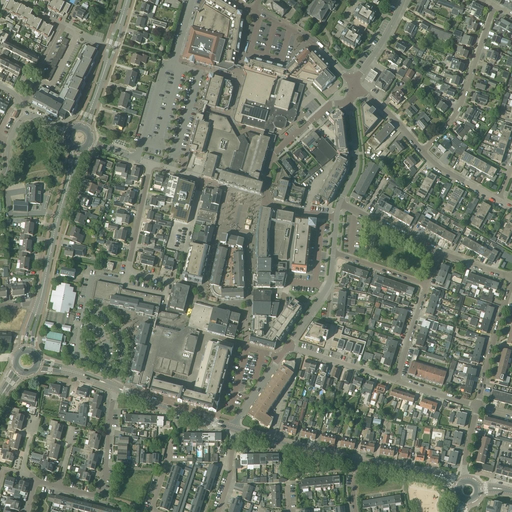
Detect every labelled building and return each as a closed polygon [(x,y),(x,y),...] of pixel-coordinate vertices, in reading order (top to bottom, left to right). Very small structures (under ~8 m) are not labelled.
[(16,17),(18,13),(22,5),(11,0),(10,0),(8,4),(7,5),(6,7),(6,9),(5,11),(16,17)] [(59,14),(62,8),(65,3),(59,0),(51,0),(50,4),(47,8),(59,14)] [(191,28),(184,55),(183,59),(187,60),(190,61),(189,62),(189,63),(189,62),(194,64),(194,62),(214,68),(214,67),(227,71),(232,68),(234,67),(236,53),(239,54),(243,21),(240,21),(241,18),(242,18),(242,13),(237,12),(237,13),(236,12),(237,10),(221,0),(207,0),(206,2),(205,2),(199,13),(197,12),(196,12),(195,16),(195,17),(194,22),(193,23),(192,28),(191,28)] [(289,8),(278,0),(269,0),(265,6),(272,11),(281,18),(289,8)] [(297,3),(294,7),(293,8),(296,11),(298,8),(300,6),(300,5),(302,2),(299,0),(297,3)] [(312,0),(305,12),(313,18),(321,22),(323,24),(331,12),(312,0)] [(312,0),(331,12),(333,8),(336,10),(338,5),(335,4),(329,0),(312,0)] [(422,0),(419,0),(417,6),(422,8),(426,10),(428,5),(429,2),(430,2),(426,0),(425,1),(422,0)] [(454,5),(441,0),(435,0),(435,3),(441,5),(443,7),(452,10),(452,9),(454,5)] [(65,3),(62,8),(59,14),(63,16),(64,13),(66,14),(70,5),(65,3)] [(470,10),(476,13),(474,17),(478,19),(479,16),(481,17),(482,14),(481,13),(483,8),(479,6),(480,5),(478,4),(477,6),(473,4),(470,10)] [(18,13),(16,17),(27,22),(28,23),(31,16),(33,11),(22,5),(18,13)] [(144,14),(143,17),(150,19),(152,19),(154,14),(152,14),(154,6),(150,5),(149,7),(142,5),(140,13),(144,14)] [(454,5),(452,9),(452,10),(451,15),(458,17),(459,13),(464,15),(463,17),(467,18),(470,11),(466,9),(454,5)] [(356,14),(354,18),(347,29),(345,33),(343,32),(341,36),(343,37),(342,37),(340,41),(344,43),(344,44),(347,46),(350,47),(354,49),(357,45),(359,46),(361,43),(359,42),(359,41),(361,37),(368,26),(370,22),(372,23),(374,19),(372,18),(373,18),(375,14),(372,12),(372,9),(367,6),(365,8),(361,6),(358,10),(356,9),(354,12),(356,13),(356,14)] [(417,6),(414,12),(419,15),(422,16),(424,12),(430,15),(432,12),(427,10),(426,10),(422,8),(417,6)] [(78,7),(72,18),(75,19),(76,17),(82,20),(87,10),(81,7),(81,8),(78,7)] [(36,33),(42,21),(31,16),(28,23),(27,22),(25,27),(36,33)] [(150,19),(143,17),(142,20),(138,19),(136,27),(143,29),(144,25),(148,26),(150,19)] [(469,25),(467,30),(475,33),(478,25),(473,24),(474,20),(467,18),(466,24),(469,25)] [(167,24),(153,20),(151,25),(166,29),(167,24)] [(510,25),(501,20),(498,26),(502,29),(501,30),(500,30),(499,34),(505,36),(507,32),(506,31),(510,25)] [(54,27),(42,21),(36,33),(48,38),(48,39),(48,38),(49,37),(50,35),(51,33),(52,31),(54,27)] [(433,27),(423,22),(420,28),(429,33),(433,27)] [(405,36),(412,39),(417,29),(415,27),(408,24),(404,32),(406,33),(405,36)] [(433,27),(429,33),(428,35),(441,39),(445,32),(445,31),(433,27)] [(2,33),(0,32),(0,42),(1,42),(2,40),(4,41),(1,45),(0,46),(0,48),(2,49),(3,48),(6,40),(7,40),(10,34),(6,32),(6,31),(3,30),(2,33)] [(445,31),(445,32),(441,39),(449,42),(453,34),(445,31)] [(148,34),(141,32),(140,35),(134,33),(132,42),(140,44),(142,38),(146,39),(148,34)] [(461,44),(470,47),(473,39),(464,36),(461,44)] [(491,44),(498,46),(499,42),(505,44),(503,50),(503,51),(502,53),(507,55),(510,45),(508,44),(509,43),(506,42),(506,41),(503,40),(500,38),(494,36),(491,44)] [(7,40),(6,40),(3,48),(7,50),(11,43),(7,40)] [(399,41),(395,49),(403,53),(407,46),(399,41)] [(11,43),(7,50),(12,53),(16,45),(11,43)] [(17,55),(21,48),(16,45),(12,53),(17,55)] [(78,60),(59,97),(49,92),(45,90),(41,87),(41,86),(32,103),(33,103),(33,102),(38,104),(37,105),(38,105),(38,106),(38,105),(43,107),(42,108),(43,108),(43,107),(48,110),(47,112),(48,111),(53,113),(52,114),(52,115),(53,113),(58,116),(57,117),(58,117),(59,118),(59,119),(60,118),(62,119),(61,120),(62,121),(63,119),(64,120),(67,114),(72,116),(71,115),(73,111),(74,111),(75,111),(73,110),(76,106),(77,106),(75,104),(77,100),(78,100),(79,100),(77,99),(80,95),(81,95),(78,93),(81,89),(82,90),(82,89),(81,88),(83,84),(85,84),(83,83),(85,78),(86,79),(86,78),(85,78),(88,73),(88,74),(89,73),(88,73),(90,68),(91,69),(91,68),(90,68),(93,63),(94,63),(92,62),(94,57),(95,58),(95,57),(94,57),(96,52),(97,53),(98,52),(84,45),(84,46),(85,46),(80,56),(77,60),(78,60)] [(458,47),(456,52),(460,54),(459,57),(466,59),(468,53),(465,52),(465,50),(465,49),(458,47)] [(22,58),(26,50),(21,48),(17,55),(16,56),(15,60),(17,61),(19,56),(22,58)] [(27,60),(31,52),(26,50),(22,58),(27,60)] [(295,78),(296,78),(301,80),(302,80),(307,82),(308,82),(313,83),(326,71),(327,70),(329,68),(314,52),(310,55),(305,50),(292,61),(286,67),(287,69),(286,69),(285,69),(284,69),(284,68),(254,60),(253,63),(250,62),(250,61),(245,60),(244,64),(245,64),(243,70),(244,71),(276,80),(278,75),(288,78),(289,77),(295,78)] [(486,59),(495,62),(498,56),(501,57),(500,58),(502,58),(504,54),(502,54),(502,53),(495,51),(494,53),(489,51),(486,59)] [(31,52),(27,60),(31,63),(35,55),(31,52)] [(392,54),(388,61),(394,65),(398,67),(402,60),(398,58),(398,57),(392,54)] [(35,55),(31,63),(36,65),(40,57),(35,55)] [(130,64),(139,66),(140,62),(145,64),(148,57),(142,55),(142,58),(133,56),(130,64)] [(407,59),(403,66),(408,69),(412,62),(407,59)] [(464,66),(458,64),(459,61),(453,59),(450,69),(458,72),(459,73),(459,72),(462,73),(464,66)] [(8,72),(12,64),(8,62),(4,70),(8,72)] [(13,75),(14,73),(17,67),(12,64),(8,72),(13,75)] [(484,66),(481,74),(490,77),(491,74),(494,75),(495,72),(489,70),(490,69),(484,66)] [(13,75),(18,77),(22,69),(17,67),(14,73),(13,75)] [(327,70),(326,71),(313,83),(322,92),(327,87),(327,86),(329,84),(329,85),(335,79),(327,70)] [(365,79),(372,84),(378,74),(371,70),(365,79)] [(409,70),(405,76),(411,80),(415,73),(409,70)] [(245,80),(245,81),(272,89),(274,82),(276,80),(244,71),(244,72),(244,71),(246,75),(246,76),(245,80)] [(382,75),(379,79),(384,82),(390,73),(385,71),(382,75)] [(137,82),(138,80),(136,79),(137,74),(128,72),(126,79),(137,82)] [(384,82),(379,79),(375,86),(381,90),(382,90),(385,92),(395,77),(390,73),(384,82)] [(460,79),(454,77),(454,76),(445,73),(444,77),(450,79),(449,83),(451,84),(451,85),(457,87),(457,86),(458,86),(459,83),(458,83),(460,79)] [(208,80),(206,89),(205,91),(202,103),(204,104),(204,106),(207,107),(207,106),(215,109),(215,108),(224,111),(225,110),(228,109),(234,89),(233,89),(230,83),(223,80),(224,80),(214,77),(209,75),(208,80)] [(137,82),(126,79),(124,86),(133,88),(134,84),(137,84),(137,82)] [(243,117),(241,124),(273,133),(274,129),(275,128),(281,130),(285,128),(287,122),(291,123),(294,122),(304,85),(295,83),(295,86),(288,84),(279,81),(275,96),(277,96),(276,99),(271,98),(270,97),(269,101),(263,100),(262,104),(252,102),(246,100),(245,105),(243,105),(242,111),(241,115),(243,116),(243,117)] [(243,87),(271,95),(272,89),(245,81),(244,81),(245,81),(243,86),(243,87)] [(478,82),(476,88),(484,91),(486,84),(478,82)] [(246,100),(252,102),(262,104),(263,100),(269,101),(270,97),(271,95),(243,87),(242,92),(241,92),(241,93),(240,98),(246,100)] [(455,92),(448,89),(448,90),(443,88),(442,91),(447,93),(446,95),(453,98),(455,92)] [(392,100),(391,101),(393,103),(394,102),(397,105),(401,101),(400,99),(404,95),(399,91),(395,95),(393,93),(389,97),(392,100)] [(128,103),(129,99),(132,100),(133,97),(122,94),(120,100),(128,103)] [(474,95),(471,102),(477,104),(478,102),(486,104),(489,97),(480,94),(479,97),(474,95)] [(415,96),(408,102),(410,105),(417,99),(415,96)] [(241,124),(243,117),(243,116),(241,115),(243,105),(245,105),(246,100),(240,98),(239,99),(240,99),(238,104),(238,103),(238,105),(237,109),(236,109),(236,110),(235,115),(234,120),(235,123),(240,124),(241,124)] [(441,103),(436,109),(443,113),(448,107),(443,104),(445,102),(440,98),(438,101),(441,103)] [(6,101),(4,100),(0,108),(0,110),(4,112),(9,104),(6,103),(6,101)] [(128,103),(120,100),(118,107),(129,110),(130,107),(127,106),(128,103)] [(371,110),(364,104),(360,108),(364,138),(366,136),(369,138),(384,121),(375,114),(376,113),(372,110),(371,110)] [(405,112),(410,118),(415,115),(418,111),(415,108),(413,106),(409,109),(405,112)] [(466,114),(472,118),(475,112),(469,109),(466,114)] [(343,118),(337,111),(328,120),(334,125),(337,153),(340,156),(345,157),(345,156),(348,155),(345,129),(343,130),(342,126),(344,126),(343,118)] [(196,124),(194,129),(189,147),(192,148),(191,152),(196,153),(195,158),(207,161),(203,177),(227,184),(234,186),(260,194),(263,185),(262,183),(263,181),(261,178),(259,178),(267,150),(270,151),(274,137),(273,135),(264,132),(264,134),(261,133),(260,137),(247,133),(242,135),(248,145),(251,146),(244,172),(239,170),(237,175),(230,173),(227,172),(233,152),(238,154),(241,144),(237,138),(235,134),(234,133),(232,129),(231,128),(229,124),(229,123),(226,119),(227,119),(226,118),(225,118),(221,117),(220,117),(215,115),(214,115),(211,114),(209,114),(205,112),(205,113),(204,118),(197,116),(196,122),(197,122),(196,124)] [(115,116),(113,126),(115,127),(116,127),(122,129),(124,122),(129,124),(131,116),(123,114),(122,118),(115,116)] [(466,114),(463,120),(469,123),(471,120),(476,124),(478,121),(472,118),(466,114)] [(417,124),(423,131),(425,130),(426,132),(430,128),(429,126),(428,127),(422,120),(417,124)] [(386,123),(382,127),(383,129),(374,139),(372,137),(367,142),(375,150),(380,145),(387,138),(391,133),(392,133),(395,130),(388,124),(387,125),(386,123)] [(503,132),(510,134),(511,129),(511,128),(509,127),(510,124),(505,123),(504,126),(503,132)] [(458,126),(453,131),(458,135),(461,131),(466,135),(469,131),(464,127),(462,129),(458,126)] [(309,136),(316,143),(320,140),(317,137),(313,132),(309,136)] [(501,138),(509,140),(510,134),(503,132),(501,138)] [(306,147),(304,149),(304,148),(303,149),(321,167),(327,163),(338,154),(325,141),(319,134),(319,135),(317,137),(320,140),(316,143),(309,136),(306,139),(313,146),(309,150),(306,147)] [(460,142),(455,137),(449,143),(456,149),(460,142)] [(499,143),(507,146),(509,140),(501,138),(499,143)] [(302,143),(306,147),(309,150),(313,146),(306,139),(302,143)] [(445,141),(438,148),(439,149),(438,150),(440,152),(441,151),(444,154),(447,150),(448,150),(451,147),(445,141)] [(389,151),(391,153),(395,149),(396,149),(396,148),(400,152),(404,149),(403,149),(403,148),(401,145),(400,146),(397,142),(394,145),(389,151)] [(462,143),(460,142),(456,149),(461,152),(461,150),(464,152),(467,146),(462,143)] [(497,149),(505,152),(507,146),(499,143),(497,149)] [(497,149),(496,153),(494,152),(494,154),(503,157),(505,152),(497,149)] [(293,155),(297,160),(299,158),(301,161),(304,159),(306,161),(308,158),(303,153),(302,154),(299,150),(296,153),(295,152),(293,154),(294,155),(293,155)] [(386,155),(383,152),(376,160),(379,162),(386,155)] [(460,160),(465,163),(469,156),(464,153),(461,157),(460,160)] [(503,157),(494,154),(493,154),(491,160),(493,161),(501,163),(503,157)] [(345,157),(340,156),(339,159),(337,158),(335,160),(338,161),(332,172),(318,198),(317,198),(317,199),(315,197),(312,203),(320,205),(322,201),(328,205),(331,200),(331,201),(334,196),(333,195),(346,171),(345,170),(348,164),(345,162),(347,157),(345,157)] [(469,156),(465,163),(471,166),(475,159),(469,156)] [(412,178),(412,177),(416,172),(412,167),(416,164),(410,157),(404,163),(411,172),(409,174),(412,178)] [(289,159),(282,164),(289,172),(292,175),(295,172),(296,173),(297,172),(294,168),(295,167),(289,159)] [(476,169),(480,162),(475,159),(471,166),(476,169)] [(102,171),(104,167),(108,168),(108,167),(111,168),(112,164),(104,161),(104,164),(96,161),(93,168),(102,171)] [(481,172),(486,165),(480,162),(476,169),(481,172)] [(379,168),(370,164),(367,168),(367,169),(376,173),(379,168)] [(122,174),(121,177),(126,179),(128,172),(125,172),(126,167),(117,165),(115,172),(122,174)] [(485,178),(491,168),(486,165),(481,172),(487,175),(485,178)] [(102,171),(93,168),(91,175),(101,178),(100,180),(98,180),(106,183),(108,178),(105,177),(105,176),(101,175),(102,171)] [(140,170),(133,168),(131,176),(128,175),(127,180),(126,180),(125,185),(130,186),(131,181),(131,177),(138,178),(140,170)] [(367,168),(366,168),(365,171),(366,171),(364,173),(373,178),(376,173),(367,169),(367,168)] [(497,171),(491,168),(485,178),(494,183),(497,177),(494,175),(497,171)] [(279,182),(284,183),(294,186),(282,169),(279,182)] [(304,171),(301,174),(304,178),(297,184),(300,185),(307,179),(310,177),(304,171)] [(373,178),(364,173),(362,178),(371,183),(373,178)] [(429,173),(426,179),(434,183),(437,177),(429,173)] [(154,185),(167,188),(168,183),(169,179),(166,179),(167,178),(156,176),(154,185)] [(168,183),(167,188),(174,190),(176,179),(170,177),(169,179),(168,183)] [(371,183),(362,178),(359,183),(368,188),(371,183)] [(396,188),(398,185),(391,178),(388,183),(396,188)] [(174,190),(167,188),(165,196),(174,198),(177,187),(179,179),(176,179),(174,190)] [(188,220),(196,190),(197,185),(179,179),(177,188),(174,199),(174,198),(170,214),(174,215),(173,219),(174,220),(187,223),(188,220)] [(434,183),(426,179),(423,184),(430,188),(434,183)] [(88,184),(85,192),(95,196),(96,192),(99,194),(102,185),(105,186),(105,185),(94,182),(93,186),(88,184)] [(295,187),(294,186),(284,183),(279,182),(274,200),(300,207),(305,190),(295,187)] [(368,188),(359,183),(357,188),(366,192),(368,188)] [(430,188),(423,184),(420,189),(427,194),(430,188)] [(30,204),(40,204),(41,186),(31,186),(30,204)] [(209,203),(211,204),(219,206),(222,192),(214,190),(214,191),(204,188),(200,202),(203,202),(209,203)] [(366,192),(357,188),(354,192),(363,197),(366,192)] [(463,192),(456,188),(453,194),(461,198),(463,199),(467,193),(464,191),(463,192)] [(430,195),(427,194),(420,189),(418,192),(417,192),(416,194),(424,199),(423,201),(426,203),(430,195),(430,196),(430,195)] [(363,197),(354,192),(352,197),(361,202),(363,197)] [(461,198),(453,194),(450,199),(458,203),(461,198)] [(150,206),(155,207),(158,207),(159,202),(164,203),(165,202),(170,203),(171,199),(157,196),(156,199),(151,198),(150,206)] [(83,199),(80,206),(87,209),(89,203),(93,205),(95,199),(90,197),(89,201),(83,199)] [(133,199),(124,197),(123,200),(125,200),(125,204),(132,206),(132,205),(133,199)] [(378,209),(383,212),(387,205),(389,202),(381,198),(377,204),(380,205),(378,209)] [(458,203),(450,199),(447,204),(447,205),(455,209),(458,203)] [(203,202),(201,211),(217,214),(219,206),(211,204),(209,203),(203,202)] [(488,213),(490,214),(488,213),(491,207),(483,203),(480,209),(488,213)] [(245,212),(242,211),(243,205),(237,204),(236,225),(244,226),(245,212)] [(387,205),(383,212),(388,215),(392,208),(387,205)] [(455,209),(447,205),(444,210),(451,214),(455,209)] [(392,208),(388,215),(394,218),(398,210),(392,208)] [(257,241),(257,259),(278,260),(287,260),(287,254),(294,215),(262,209),(258,232),(257,241)] [(490,214),(488,213),(480,209),(477,214),(485,218),(487,220),(490,214)] [(125,212),(118,210),(116,219),(122,220),(122,223),(123,224),(124,225),(127,225),(128,225),(128,224),(129,224),(129,222),(129,221),(130,217),(124,216),(125,212)] [(399,221),(403,213),(398,210),(394,218),(399,221)] [(77,215),(75,223),(84,226),(87,217),(97,220),(98,217),(82,212),(84,212),(83,216),(77,215)] [(148,212),(147,220),(152,221),(153,217),(160,219),(161,215),(153,214),(154,213),(148,212)] [(403,213),(399,221),(404,224),(408,216),(403,213)] [(200,215),(198,214),(196,221),(207,224),(214,225),(215,222),(199,218),(200,215)] [(487,220),(485,218),(477,214),(474,220),(482,224),(484,225),(487,220)] [(429,222),(430,220),(422,215),(418,222),(421,224),(420,226),(425,229),(429,222)] [(408,216),(404,224),(409,227),(413,219),(408,216)] [(316,221),(295,219),(294,227),(302,228),(301,243),(300,242),(298,265),(292,264),(291,272),(306,274),(311,229),(316,230),(316,221)] [(25,229),(34,230),(34,224),(31,224),(31,221),(23,220),(22,223),(26,224),(25,229)] [(484,225),(482,224),(474,220),(471,225),(481,231),(484,225)] [(214,225),(207,224),(196,221),(195,225),(214,229),(215,226),(214,226),(214,225)] [(429,222),(425,229),(430,232),(434,225),(429,222)] [(146,225),(144,232),(151,234),(152,230),(157,231),(158,228),(151,227),(151,226),(146,225)] [(214,229),(195,225),(191,240),(210,245),(212,240),(211,240),(211,238),(211,236),(212,234),(213,232),(214,229)] [(434,225),(430,232),(436,235),(440,228),(434,225)] [(73,228),(70,237),(76,239),(75,241),(72,241),(81,244),(83,237),(78,235),(80,231),(73,228)] [(440,228),(436,235),(441,238),(445,231),(440,228)] [(34,230),(25,229),(24,235),(21,234),(21,237),(29,239),(29,236),(33,236),(34,230)] [(511,233),(504,229),(501,235),(510,240),(511,236),(511,233)] [(115,234),(119,235),(117,240),(124,242),(126,232),(119,231),(115,231),(115,234)] [(445,231),(441,238),(446,241),(450,234),(445,231)] [(450,234),(446,241),(452,244),(455,239),(458,240),(461,235),(458,233),(457,234),(452,231),(450,234)] [(510,240),(501,235),(498,240),(499,241),(497,243),(502,246),(504,243),(507,245),(510,240)] [(220,243),(216,259),(216,260),(212,281),(210,286),(213,287),(213,288),(213,289),(213,290),(213,291),(213,292),(214,293),(214,294),(215,294),(215,295),(216,295),(217,296),(218,297),(219,297),(220,297),(221,297),(221,300),(244,299),(243,291),(244,291),(242,249),(243,244),(244,241),(239,240),(239,239),(227,236),(227,237),(222,236),(222,238),(221,243),(220,243),(220,244),(220,243)] [(29,239),(21,237),(20,241),(23,241),(23,247),(31,248),(32,242),(29,241),(29,239)] [(143,237),(141,245),(144,245),(145,246),(145,245),(147,246),(148,242),(155,243),(155,240),(149,239),(143,237)] [(470,241),(465,238),(461,245),(466,248),(470,241)] [(107,241),(106,247),(110,248),(108,254),(115,256),(117,248),(112,247),(113,242),(107,241)] [(470,241),(466,248),(472,251),(476,244),(470,241)] [(476,244),(472,251),(477,254),(481,247),(476,244)] [(203,248),(190,245),(182,280),(202,285),(210,248),(203,247),(203,248)] [(73,250),(66,248),(64,256),(72,257),(73,255),(79,256),(80,247),(74,246),(73,250)] [(18,255),(27,256),(27,253),(31,254),(31,248),(23,247),(22,252),(19,252),(18,255)] [(481,247),(477,254),(482,257),(486,250),(481,247)] [(146,265),(149,256),(150,254),(149,254),(150,251),(144,249),(143,252),(147,253),(146,255),(143,255),(142,257),(142,258),(141,264),(146,265)] [(486,250),(482,257),(487,260),(491,253),(486,250)] [(493,250),(491,253),(487,260),(493,263),(495,259),(497,261),(501,254),(498,252),(498,253),(493,250)] [(20,264),(29,265),(30,259),(26,259),(27,256),(18,255),(18,258),(21,258),(20,264)] [(149,256),(146,265),(153,267),(154,260),(155,258),(149,256)] [(278,260),(257,259),(257,276),(254,276),(253,286),(254,286),(255,287),(255,288),(270,289),(270,288),(271,289),(271,286),(274,286),(274,287),(283,287),(286,277),(285,277),(285,275),(286,275),(286,274),(287,263),(278,263),(278,260)] [(167,261),(165,270),(172,272),(174,263),(167,261)] [(20,264),(20,270),(16,269),(16,273),(24,274),(25,271),(28,271),(29,265),(20,264)] [(348,274),(350,267),(344,265),(341,275),(343,276),(345,273),(348,274)] [(440,271),(447,274),(449,268),(442,265),(440,271)] [(350,267),(348,274),(348,276),(350,277),(350,278),(353,279),(354,276),(356,269),(350,267)] [(62,268),(61,276),(74,278),(75,271),(62,268)] [(356,269),(354,276),(353,279),(359,281),(358,282),(359,282),(362,271),(356,269)] [(362,271),(359,282),(361,283),(362,279),(367,281),(366,284),(369,285),(371,279),(367,277),(368,273),(362,271)] [(438,277),(448,281),(445,280),(447,274),(440,271),(438,277)] [(475,276),(469,274),(467,278),(465,277),(462,284),(465,285),(467,281),(472,283),(472,285),(475,276)] [(475,276),(472,285),(478,287),(481,278),(480,278),(480,277),(478,276),(477,277),(475,276)] [(385,279),(378,277),(377,281),(373,279),(371,286),(381,289),(381,288),(382,288),(385,279)] [(438,277),(435,283),(439,284),(438,287),(444,289),(448,281),(438,277)] [(481,278),(478,287),(478,285),(484,287),(483,290),(487,280),(481,278)] [(385,279),(382,288),(388,290),(391,281),(385,279)] [(487,280),(483,290),(489,292),(490,289),(493,282),(492,282),(492,281),(490,280),(489,281),(487,280)] [(105,302),(109,284),(108,284),(97,281),(95,287),(94,292),(94,293),(93,298),(93,299),(94,299),(98,300),(99,300),(100,300),(104,301),(105,301),(105,302)] [(391,281),(388,290),(393,292),(391,297),(388,296),(387,300),(390,301),(397,283),(391,281)] [(493,282),(490,289),(489,292),(486,302),(491,303),(493,300),(492,300),(493,296),(491,295),(492,293),(493,290),(496,291),(499,284),(493,282)] [(397,283),(390,301),(393,302),(396,293),(399,294),(399,295),(403,285),(397,283)] [(17,288),(18,296),(24,296),(24,292),(27,292),(26,284),(22,284),(23,287),(17,288)] [(109,284),(105,302),(105,301),(110,302),(110,303),(111,303),(114,285),(109,284)] [(178,299),(178,298),(182,286),(183,286),(183,284),(180,284),(180,286),(173,284),(172,289),(173,289),(173,292),(171,291),(170,297),(178,299)] [(9,294),(8,285),(5,286),(5,289),(0,289),(0,294),(0,298),(6,297),(6,294),(9,294)] [(18,296),(17,288),(12,288),(11,285),(8,285),(9,294),(12,293),(12,297),(18,296)] [(52,297),(51,303),(54,303),(53,310),(57,311),(57,309),(61,310),(61,311),(68,313),(69,308),(72,309),(74,301),(75,301),(74,301),(75,293),(72,293),(73,288),(65,287),(65,288),(61,288),(62,286),(58,285),(57,292),(53,291),(52,297)] [(115,285),(114,285),(111,303),(110,305),(136,311),(136,313),(157,318),(159,312),(161,298),(156,297),(146,295),(145,294),(136,293),(136,292),(134,292),(125,290),(124,290),(122,290),(123,287),(120,286),(115,285)] [(403,285),(399,295),(401,296),(402,296),(405,297),(405,296),(409,287),(403,285)] [(178,299),(175,312),(183,315),(190,288),(183,287),(183,286),(182,286),(178,298),(178,299)] [(409,287),(405,296),(411,298),(414,289),(409,287)] [(442,300),(444,291),(438,289),(437,291),(433,290),(431,296),(442,300)] [(253,303),(270,303),(271,292),(253,291),(253,293),(256,296),(254,298),(253,297),(253,303)] [(442,300),(431,296),(429,302),(440,305),(441,303),(439,302),(440,299),(442,300)] [(175,312),(178,299),(170,297),(169,301),(170,301),(170,303),(168,303),(166,310),(175,312)] [(302,307),(292,300),(279,318),(253,318),(252,333),(253,333),(252,336),(251,336),(249,344),(275,350),(277,343),(276,343),(277,341),(280,343),(285,336),(283,334),(285,332),(287,333),(289,329),(287,328),(289,326),(291,327),(293,323),(291,322),(295,316),(297,318),(302,310),(301,309),(302,307)] [(440,305),(429,302),(427,308),(437,311),(444,313),(445,311),(440,309),(441,309),(435,307),(436,305),(440,306),(440,305)] [(270,303),(253,303),(253,304),(254,304),(254,306),(253,309),(253,318),(276,318),(279,304),(270,304),(270,303)] [(240,316),(194,304),(188,327),(197,329),(201,330),(223,336),(225,337),(234,339),(240,316)] [(492,315),(494,310),(494,309),(487,307),(485,306),(485,309),(486,309),(485,313),(492,315)] [(437,311),(427,308),(425,314),(429,316),(428,318),(435,320),(436,317),(433,316),(435,310),(437,311)] [(406,318),(408,312),(401,309),(401,310),(397,309),(395,314),(406,318)] [(344,312),(337,311),(336,318),(340,318),(340,322),(346,323),(347,323),(348,323),(349,320),(347,320),(345,320),(345,316),(344,316),(344,312)] [(492,315),(485,313),(483,319),(490,321),(492,315)] [(406,318),(395,314),(395,315),(399,316),(397,322),(404,324),(406,318)] [(490,321),(483,319),(481,325),(489,327),(490,321)] [(421,327),(428,330),(432,331),(434,322),(427,320),(427,322),(423,321),(421,327)] [(404,324),(397,322),(395,328),(402,330),(404,324)] [(172,377),(171,377),(173,372),(178,374),(179,374),(185,376),(186,376),(188,377),(188,376),(189,375),(188,375),(191,364),(192,363),(198,337),(195,336),(196,332),(197,330),(197,329),(188,327),(186,328),(186,329),(181,331),(179,332),(178,332),(174,331),(173,331),(169,330),(168,329),(164,328),(162,328),(158,327),(157,327),(155,326),(153,325),(149,325),(150,324),(149,324),(149,326),(141,324),(136,345),(138,346),(132,372),(134,373),(131,384),(137,386),(137,388),(142,389),(145,389),(146,388),(149,389),(149,388),(152,378),(152,377),(153,372),(158,374),(159,374),(165,375),(166,376),(166,375),(171,377),(172,377)] [(312,324),(309,329),(310,329),(312,330),(312,332),(309,332),(306,336),(307,337),(307,336),(309,337),(308,340),(307,340),(319,344),(321,339),(326,341),(328,334),(323,333),(324,328),(312,324)] [(489,327),(481,325),(479,331),(487,334),(489,327)] [(428,330),(421,327),(419,333),(427,336),(435,338),(436,335),(427,333),(428,330)] [(402,330),(395,328),(393,334),(400,336),(402,330)] [(45,336),(43,344),(45,344),(44,349),(59,352),(60,351),(63,352),(66,337),(63,336),(63,335),(48,332),(47,337),(45,336)] [(483,346),(485,340),(473,336),(474,334),(466,332),(465,337),(477,340),(476,344),(483,346)] [(0,333),(0,343),(10,344),(11,334),(0,333)] [(419,333),(417,339),(425,342),(429,343),(431,344),(436,345),(437,343),(435,343),(435,342),(429,340),(425,339),(427,336),(419,333)] [(339,343),(338,346),(337,349),(342,351),(343,349),(345,350),(349,338),(341,335),(341,337),(340,340),(339,343)] [(396,349),(398,343),(394,342),(395,339),(388,337),(385,346),(389,347),(396,349)] [(353,353),(357,340),(349,338),(345,350),(345,352),(350,353),(351,352),(353,353)] [(425,342),(417,339),(415,346),(420,347),(419,350),(425,352),(426,349),(425,348),(426,346),(424,345),(425,342)] [(353,353),(353,354),(358,356),(359,354),(362,355),(366,343),(357,340),(353,353)] [(154,378),(153,381),(150,392),(178,400),(178,402),(182,403),(185,404),(189,404),(203,408),(209,410),(208,411),(212,412),(216,413),(218,406),(220,399),(219,399),(220,396),(220,395),(222,388),(224,381),(226,374),(226,373),(228,367),(228,366),(230,359),(230,356),(231,356),(232,352),(233,348),(209,342),(207,343),(202,362),(201,362),(193,392),(189,391),(184,390),(184,387),(168,383),(158,380),(158,379),(154,378)] [(483,346),(476,344),(474,350),(482,352),(483,346)] [(396,349),(389,347),(387,353),(394,355),(396,349)] [(509,358),(511,352),(503,349),(501,356),(509,358)] [(408,375),(443,386),(447,373),(415,363),(417,357),(419,352),(415,351),(408,375)] [(365,353),(362,360),(367,361),(367,360),(372,361),(373,355),(365,353)] [(394,355),(387,353),(385,359),(392,361),(394,355)] [(428,353),(427,357),(443,362),(444,358),(428,353)] [(480,358),(473,356),(469,355),(468,358),(472,359),(471,362),(469,361),(469,360),(459,358),(459,361),(475,366),(475,363),(478,364),(480,358)] [(509,358),(501,356),(500,362),(508,364),(509,358)] [(392,361),(385,359),(383,365),(390,368),(392,361)] [(278,373),(275,378),(274,377),(276,378),(275,380),(274,380),(271,384),(270,383),(271,385),(270,386),(267,390),(266,389),(266,390),(267,391),(266,392),(263,396),(261,396),(263,397),(262,399),(261,398),(258,402),(257,402),(259,403),(258,405),(257,404),(254,409),(253,408),(255,409),(253,411),(253,410),(249,416),(254,419),(253,420),(258,421),(257,421),(261,424),(260,425),(265,426),(266,427),(267,427),(271,428),(273,418),(266,416),(263,420),(261,419),(290,377),(292,375),(292,374),(293,374),(293,373),(294,372),(294,371),(294,370),(294,369),(295,368),(295,367),(295,366),(295,365),(295,364),(295,363),(295,362),(294,362),(289,363),(290,363),(286,362),(283,366),(284,367),(283,368),(281,367),(282,368),(280,371),(278,371),(280,372),(279,374),(278,373)] [(311,362),(306,380),(307,379),(309,380),(311,375),(312,370),(315,371),(317,364),(311,362)] [(508,364),(500,362),(498,368),(506,370),(508,364)] [(328,379),(325,378),(326,374),(329,367),(323,365),(321,373),(319,377),(318,377),(315,385),(321,387),(320,389),(324,390),(325,388),(326,384),(328,379)] [(466,374),(468,375),(475,376),(477,370),(473,369),(473,367),(466,365),(466,368),(467,368),(466,374)] [(506,370),(498,368),(497,374),(505,376),(506,370)] [(331,377),(335,378),(334,382),(336,383),(340,371),(334,369),(331,377)] [(342,381),(346,382),(345,385),(348,385),(351,375),(345,372),(342,381)] [(475,376),(468,375),(466,374),(463,373),(462,377),(467,378),(466,381),(474,383),(475,376)] [(505,376),(497,374),(495,380),(500,381),(499,385),(507,387),(508,383),(506,383),(507,377),(505,376)] [(355,378),(353,385),(351,384),(348,391),(353,392),(355,386),(357,387),(357,388),(359,389),(359,388),(360,388),(363,380),(362,380),(362,379),(360,378),(359,379),(355,378)] [(363,394),(366,395),(368,389),(372,390),(374,384),(367,382),(365,388),(363,394)] [(44,396),(49,397),(50,394),(58,396),(58,398),(66,399),(67,389),(68,389),(64,388),(64,387),(63,387),(63,388),(61,387),(60,387),(50,385),(49,390),(45,389),(44,396)] [(371,400),(376,402),(378,394),(383,395),(383,393),(384,393),(385,388),(378,386),(377,391),(375,390),(371,400)] [(472,389),(465,387),(461,386),(460,389),(464,390),(463,393),(471,395),(472,389)] [(76,399),(80,400),(81,397),(85,398),(87,391),(78,389),(76,395),(77,396),(76,399)] [(494,401),(498,402),(500,392),(500,393),(496,392),(497,391),(492,390),(490,400),(491,399),(494,400),(494,401)] [(22,403),(27,404),(30,394),(23,392),(20,404),(22,405),(22,403)] [(500,392),(498,402),(498,401),(501,402),(501,403),(505,404),(508,394),(507,394),(507,395),(504,394),(504,393),(500,392)] [(30,394),(27,404),(31,405),(31,407),(36,408),(38,402),(35,401),(36,395),(30,394)] [(99,408),(99,405),(100,405),(102,398),(95,396),(94,399),(90,398),(89,405),(99,408)] [(427,401),(423,414),(426,415),(428,410),(430,410),(430,412),(432,403),(427,401)] [(66,414),(65,420),(64,421),(86,427),(88,406),(81,405),(79,415),(66,414)] [(99,408),(89,405),(88,413),(93,414),(92,418),(100,420),(102,412),(98,411),(99,408)] [(12,421),(23,424),(24,417),(19,415),(19,413),(12,411),(11,415),(14,416),(12,421)] [(465,421),(467,415),(458,413),(456,419),(465,421)] [(133,416),(132,416),(131,415),(129,414),(129,415),(126,415),(125,424),(128,424),(128,429),(121,428),(121,432),(131,434),(132,425),(133,416)] [(158,417),(157,427),(161,427),(170,428),(170,422),(164,422),(164,418),(158,417)] [(483,426),(490,427),(492,419),(485,418),(483,426)] [(465,421),(456,419),(458,420),(457,426),(464,427),(465,421)] [(492,419),(490,427),(496,429),(498,421),(492,419)] [(7,430),(14,432),(15,429),(21,431),(23,424),(12,421),(11,426),(8,425),(7,430)] [(51,431),(61,434),(63,427),(57,425),(58,423),(51,421),(50,426),(53,426),(51,431)] [(498,421),(496,429),(499,430),(498,434),(500,435),(501,430),(502,431),(504,423),(498,421)] [(282,431),(289,433),(291,425),(284,423),(282,431)] [(291,425),(289,433),(296,435),(298,427),(291,425)] [(411,440),(414,441),(416,427),(407,426),(407,429),(413,430),(411,440)] [(301,436),(308,438),(310,430),(303,429),(301,436)] [(9,441),(20,444),(21,436),(15,435),(16,432),(14,432),(7,430),(8,430),(7,435),(11,436),(9,441)] [(310,430),(308,438),(315,440),(317,432),(310,430)] [(47,441),(55,443),(55,442),(53,442),(54,439),(60,441),(61,434),(51,431),(50,436),(47,435),(46,440),(47,440),(47,441)] [(89,441),(99,444),(101,437),(95,435),(96,432),(89,431),(87,435),(90,436),(89,441)] [(321,442),(328,443),(329,435),(323,434),(321,442)] [(329,435),(328,443),(334,445),(336,437),(329,435)] [(340,446),(347,448),(349,440),(342,438),(340,446)] [(489,446),(490,443),(492,444),(493,441),(483,438),(481,444),(489,446)] [(349,440),(347,448),(354,449),(356,441),(349,440)] [(3,449),(9,451),(10,448),(18,450),(20,444),(9,441),(8,445),(4,444),(3,449)] [(48,451),(58,454),(60,447),(54,445),(55,443),(47,441),(46,445),(49,446),(48,451)] [(81,449),(93,453),(93,452),(91,452),(91,449),(97,450),(99,444),(89,441),(88,446),(85,445),(84,450),(81,449)] [(360,450),(367,452),(368,444),(361,442),(360,450)] [(368,444),(367,452),(374,453),(375,445),(368,444)] [(489,446),(481,444),(479,450),(487,452),(489,446)] [(379,454),(386,455),(388,447),(381,446),(379,454)] [(388,447),(386,455),(393,456),(395,449),(388,447)] [(420,448),(419,453),(417,453),(415,460),(424,462),(425,454),(426,449),(420,448)] [(3,449),(2,449),(1,454),(4,455),(2,459),(5,460),(13,462),(15,455),(8,454),(9,451),(3,449)] [(81,449),(80,454),(87,456),(86,461),(96,464),(98,456),(92,455),(93,453),(81,449)] [(401,458),(407,459),(407,458),(410,459),(412,451),(409,450),(402,449),(401,458)] [(487,452),(479,450),(478,456),(486,458),(487,452)] [(32,457),(48,461),(49,458),(57,460),(58,454),(48,451),(47,455),(43,455),(42,459),(41,459),(32,457)] [(430,458),(430,463),(437,464),(439,455),(434,454),(435,452),(428,451),(427,457),(430,458)] [(247,455),(246,454),(244,454),(243,455),(241,455),(241,461),(237,461),(237,469),(241,469),(241,466),(247,466),(247,455)] [(127,457),(118,456),(118,462),(122,463),(122,466),(129,466),(130,463),(131,463),(131,460),(126,460),(127,457)] [(486,458),(478,456),(476,463),(479,463),(482,464),(485,465),(488,466),(491,466),(494,467),(495,463),(492,462),(491,466),(484,464),(486,458)] [(32,457),(30,462),(39,464),(42,466),(41,470),(45,470),(45,471),(44,473),(48,474),(48,471),(52,472),(53,465),(47,464),(48,461),(32,457)] [(94,470),(96,464),(86,461),(85,465),(81,464),(80,469),(79,469),(86,471),(86,468),(94,470)] [(503,468),(500,467),(501,463),(498,462),(495,474),(501,476),(503,468)] [(208,471),(216,474),(218,468),(210,465),(208,471)] [(172,473),(179,475),(181,469),(174,467),(172,473)] [(503,468),(501,476),(507,477),(509,469),(503,468)] [(86,471),(79,469),(78,473),(78,474),(80,475),(79,479),(82,480),(89,482),(91,475),(85,473),(86,471)] [(216,474),(208,471),(206,477),(214,480),(216,474)] [(170,479),(177,481),(179,475),(172,473),(170,479)] [(214,480),(206,477),(204,483),(212,486),(214,480)] [(8,492),(14,494),(16,485),(14,484),(15,480),(7,478),(5,486),(9,487),(8,492)] [(168,484),(176,487),(177,481),(170,479),(168,484)] [(16,485),(14,494),(15,494),(19,495),(19,492),(26,494),(29,484),(20,482),(19,486),(16,485)] [(204,483),(202,489),(206,490),(206,491),(210,492),(212,486),(204,483)] [(166,490),(174,493),(176,487),(168,484),(166,490)] [(251,495),(252,492),(253,488),(246,485),(243,492),(251,495)] [(202,489),(198,488),(196,494),(204,496),(206,491),(206,490),(202,489)] [(164,496),(172,499),(174,493),(166,490),(164,496)] [(251,495),(243,492),(241,499),(249,502),(249,501),(251,502),(252,498),(250,498),(251,495)] [(204,496),(196,494),(195,500),(202,502),(204,496)] [(60,505),(62,497),(56,496),(56,497),(52,496),(50,502),(54,503),(54,504),(60,505)] [(162,502),(170,505),(172,499),(164,496),(162,502)] [(19,511),(21,504),(13,501),(14,499),(8,497),(6,504),(11,506),(10,509),(19,511)] [(65,510),(68,499),(62,497),(60,505),(63,506),(63,509),(65,510)] [(387,498),(388,505),(391,505),(392,511),(396,511),(393,497),(387,498)] [(72,508),(74,501),(68,499),(65,510),(66,510),(66,507),(72,508)] [(232,505),(239,508),(241,502),(234,499),(232,505)] [(202,502),(195,500),(193,506),(200,508),(202,502)] [(78,510),(80,502),(74,501),(72,508),(78,510)] [(84,511),(86,504),(80,502),(78,510),(84,511)] [(162,502),(160,508),(168,511),(170,505),(162,502)] [(494,503),(490,502),(489,508),(487,508),(485,511),(511,511),(511,506),(509,506),(508,507),(501,506),(502,504),(494,503)]
